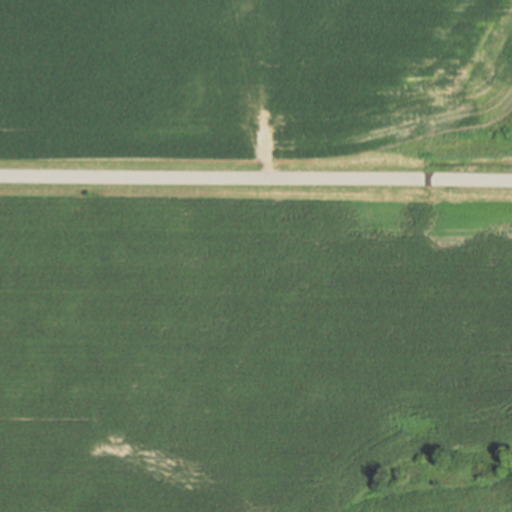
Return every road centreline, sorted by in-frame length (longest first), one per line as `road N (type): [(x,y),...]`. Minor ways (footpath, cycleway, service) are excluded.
road 1 (residential): [(0,175),(511,181)]
road 2 (track): [(264,179),(266,0)]
